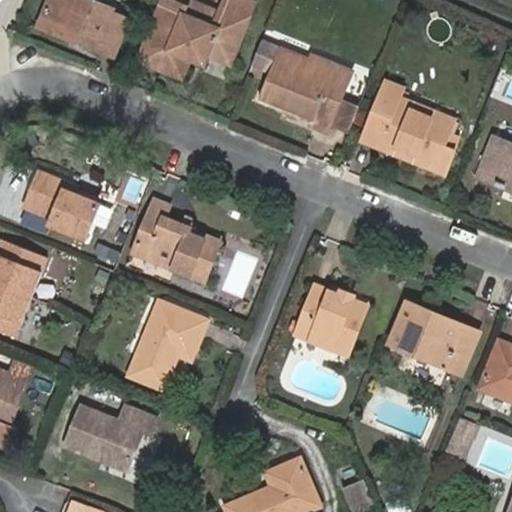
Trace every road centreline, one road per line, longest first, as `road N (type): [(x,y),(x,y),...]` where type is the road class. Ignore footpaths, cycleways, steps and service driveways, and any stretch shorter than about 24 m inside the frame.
road 1 (residential): [(327,190),(101,95),(25,90),(0,103)]
road 2 (residential): [(245,396),(327,190)]
road 3 (residential): [(511,263),(327,190)]
